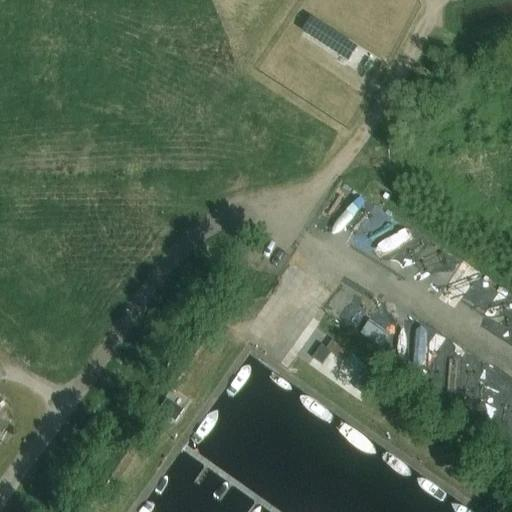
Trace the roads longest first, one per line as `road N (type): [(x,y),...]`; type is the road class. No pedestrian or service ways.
road 1 (track): [(436,0),(430,31),(318,188),(225,218),(189,239),(72,391)]
road 2 (unclassified): [(72,391),(0,492)]
